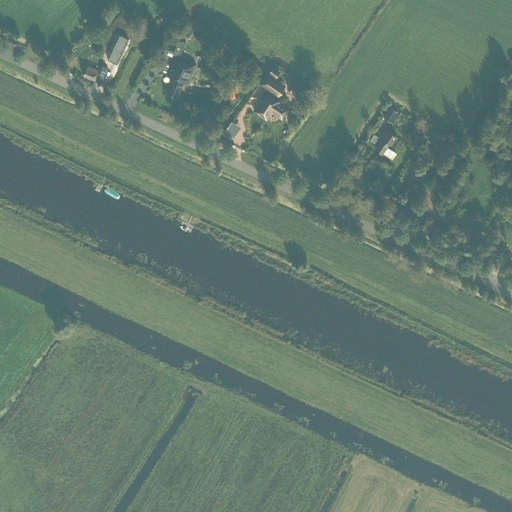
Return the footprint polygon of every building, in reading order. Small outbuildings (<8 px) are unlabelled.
[(129,38),(120,34),(108,59),(117,64),(129,38)] [(187,83),(196,64),(178,56),(185,41),(172,34),(165,49),(176,54),(167,74),(174,77),(167,92),(176,96),(183,81),(187,83)] [(100,73),(98,72),(99,70),(88,65),(83,75),(94,80),(96,77),(102,80),(108,68),(103,66),(100,73)] [(276,78),(281,71),(273,66),(268,73),(267,73),(260,83),(279,96),(286,85),(276,78)] [(141,98),(152,81),(140,74),(130,91),(141,98)] [(282,118),(288,108),(278,102),(279,100),(267,92),(254,110),(266,119),(272,111),(282,118)] [(391,122),(398,112),(390,106),(384,116),(391,122)] [(392,144),(397,136),(385,129),(375,144),(377,145),(375,148),(383,153),(390,143),(392,144)]
